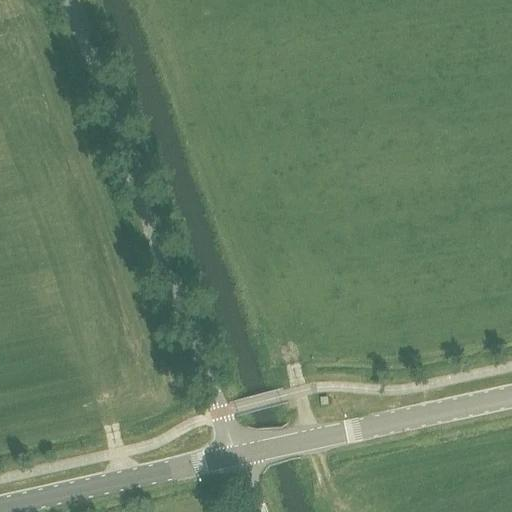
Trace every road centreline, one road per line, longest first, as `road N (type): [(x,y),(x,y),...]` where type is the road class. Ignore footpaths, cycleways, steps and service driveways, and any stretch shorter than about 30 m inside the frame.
road 1 (unclassified): [(235,455),(65,0)]
road 2 (secondary): [(511,396),(235,455)]
road 3 (secondary): [(0,507),(211,461)]
